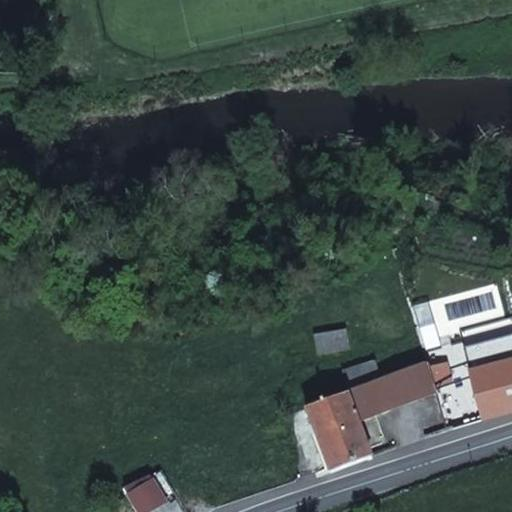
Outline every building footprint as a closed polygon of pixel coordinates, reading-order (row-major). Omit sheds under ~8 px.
[(388,379),(354,391),(360,416),(472,376),(471,372),(511,363),(511,341),(465,350),(388,379)] [(354,391),(388,379),(380,358),(345,371),(354,391)] [(472,376),(484,417),(511,410),(511,363),(471,372),(472,376)] [(311,410),(328,469),(370,454),(369,450),(364,430),(360,416),(354,391),(311,410)] [(364,430),(369,450),(380,447),(374,427),(364,430)]
